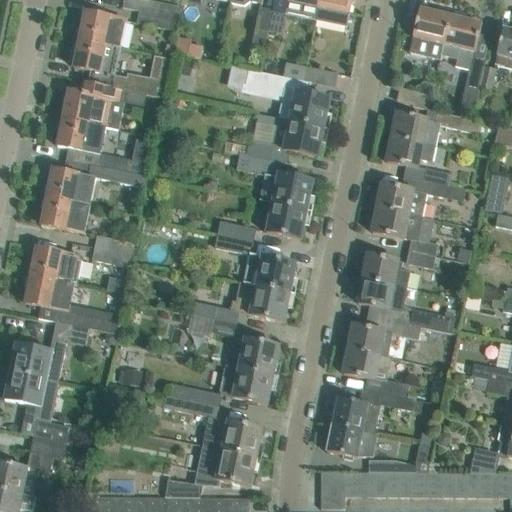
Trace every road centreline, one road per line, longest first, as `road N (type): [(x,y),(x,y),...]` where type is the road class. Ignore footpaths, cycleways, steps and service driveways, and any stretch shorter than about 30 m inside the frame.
road 1 (residential): [(285,511),(284,446),(376,0)]
road 2 (residential): [(0,119),(26,0)]
